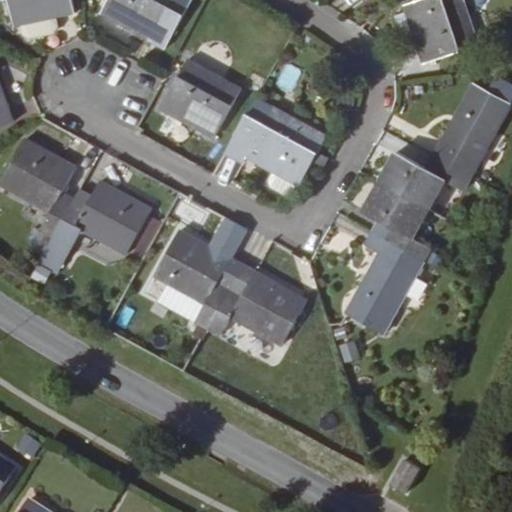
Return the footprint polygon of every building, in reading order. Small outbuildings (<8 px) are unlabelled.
[(74,11),(71,0),(6,0),(11,24),(18,22),(51,16),(74,11)] [(108,0),(102,11),(152,39),(174,0),(108,0)] [(477,46),(461,0),(419,0),(406,5),(408,11),(413,27),(424,62),(477,46)] [(413,27),(408,11),(395,16),(400,31),(413,27)] [(50,31),(54,25),(51,16),(18,22),(20,32),(26,36),(50,31)] [(189,57),(161,106),(214,136),(242,87),(189,57)] [(293,93),(301,69),(285,64),(277,87),(293,93)] [(465,174),(505,102),(469,82),(429,154),(465,174)] [(0,125),(12,121),(0,87),(0,125)] [(324,135),(258,96),(228,149),(242,157),(245,152),(272,168),(294,181),(297,183),(324,135)] [(59,195),(73,170),(23,141),(0,182),(0,187),(49,214),(38,233),(51,240),(72,202),(59,195)] [(458,187),(465,174),(429,154),(421,167),(395,153),(379,181),(424,206),(440,177),(458,187)] [(294,181),(272,168),(267,176),(269,183),(282,191),(288,189),(294,181)] [(407,234),(424,206),(379,181),(363,210),(389,225),(382,236),(419,257),(426,244),(407,234)] [(126,256),(151,211),(99,183),(84,208),(72,202),(51,240),(63,248),(74,228),(81,231),(126,256)] [(229,258),(245,227),(227,218),(210,248),(229,258)] [(59,272),(81,231),(74,228),(63,248),(51,240),(39,262),(59,272)] [(216,285),(230,259),(229,258),(210,248),(178,230),(153,275),(205,304),(195,322),(207,329),(228,291),(216,285)] [(379,329),(419,257),(382,236),(374,232),(366,246),(374,251),(342,309),(379,329)] [(228,291),(242,265),(230,259),(216,285),(228,291)] [(241,298),(255,272),(242,265),(228,291),(241,298)] [(280,345),(305,300),(255,272),(241,298),(228,291),(207,329),(220,336),(230,318),(280,345)] [(345,362),(361,358),(357,340),(340,345),(345,362)] [(26,436),(18,448),(33,458),(41,445),(26,436)] [(0,455),(0,487),(14,465),(0,455)] [(405,456),(392,481),(407,490),(420,464),(405,456)] [(47,511),(28,500),(20,511),(47,511)]
